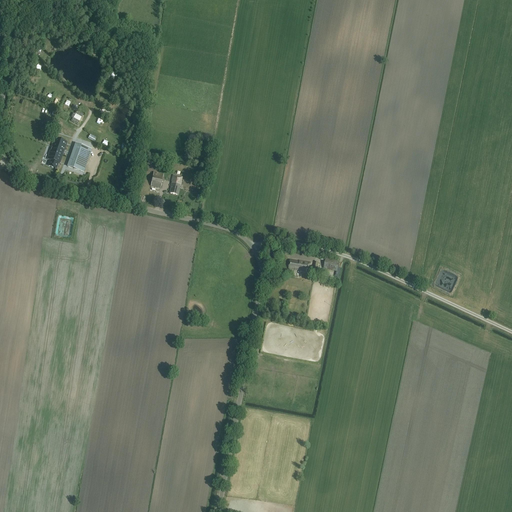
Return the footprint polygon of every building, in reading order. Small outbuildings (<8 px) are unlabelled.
[(74,118),(76,114),(82,118),(84,115),(77,111),(76,114),(74,113),(71,117),(73,118),(71,121),(78,125),(80,122),(74,118)] [(59,164),(66,143),(54,138),(51,147),(52,147),(51,151),(50,151),(47,159),(50,161),(48,166),(56,169),(58,163),(59,164)] [(83,172),(91,150),(76,144),(68,167),(83,172)] [(160,189),(163,175),(153,173),(150,186),(160,189)] [(178,195),(182,178),(173,175),(171,182),(170,187),(171,187),(169,193),(178,195)] [(337,272),(339,262),(326,259),(323,269),(337,272)] [(299,262),(290,261),(288,269),(307,272),(309,263),(299,261),(299,262)]
